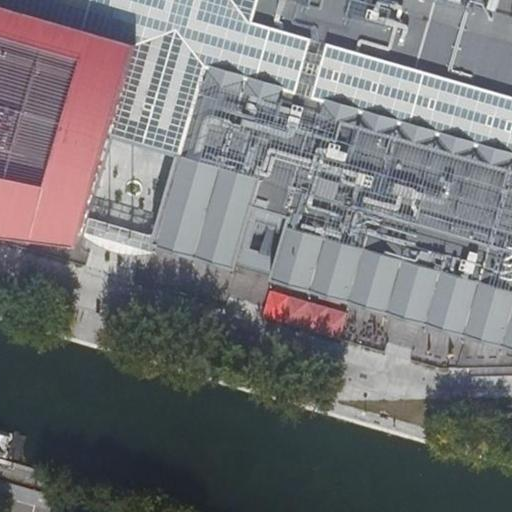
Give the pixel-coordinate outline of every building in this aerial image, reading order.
[(511,0),(0,0),(0,199),(89,225),(115,132),(147,142),(180,151),(154,243),(239,267),(256,205),(291,215),(274,277),(511,345),(511,0)] [(0,199),(0,233),(83,244),(89,225),(0,199)] [(232,299),(235,270),(175,264),(172,293),(232,299)] [(273,289),(265,319),(385,349),(392,319),(273,289)] [(419,360),(460,370),(467,342),(426,331),(419,360)]
